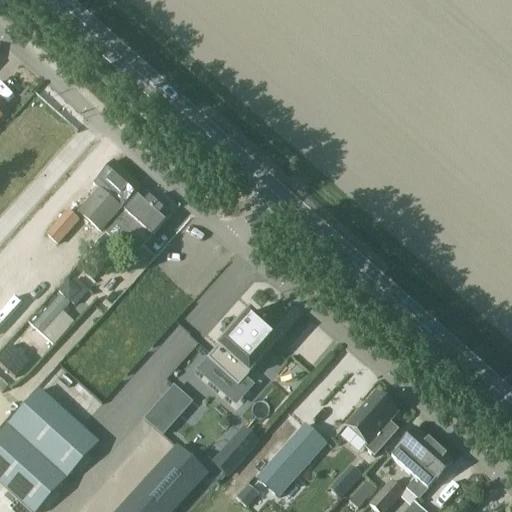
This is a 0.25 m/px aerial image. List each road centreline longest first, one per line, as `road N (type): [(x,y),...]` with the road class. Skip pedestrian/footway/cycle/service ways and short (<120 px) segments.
road 1 (residential): [(511,489),(232,242)]
road 2 (secondary): [(511,405),(275,194)]
road 3 (residential): [(232,242),(0,33)]
road 4 (secondary): [(275,194),(57,0)]
